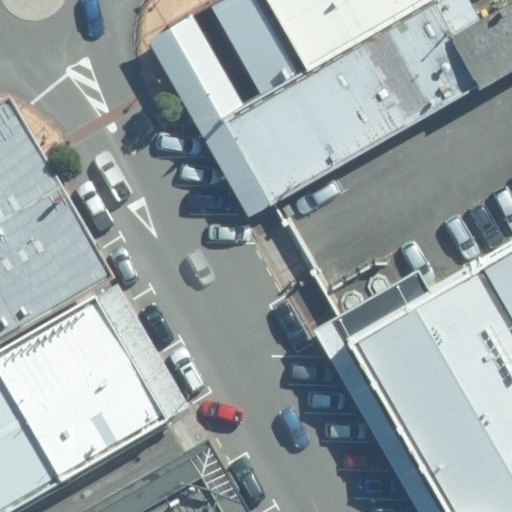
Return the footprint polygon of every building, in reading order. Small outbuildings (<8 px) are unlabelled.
[(422,0),(223,114),(269,195),(511,56),(511,0),(497,0),(481,10),(476,0),(422,0)] [(282,0),(313,53),(405,0),(282,0)] [(0,134),(0,347),(92,294),(0,134)] [(511,511),(511,200),(342,304),(455,511),(511,511)] [(0,388),(0,511),(8,511),(58,483),(0,388)] [(214,511),(182,455),(81,511),(214,511)]
